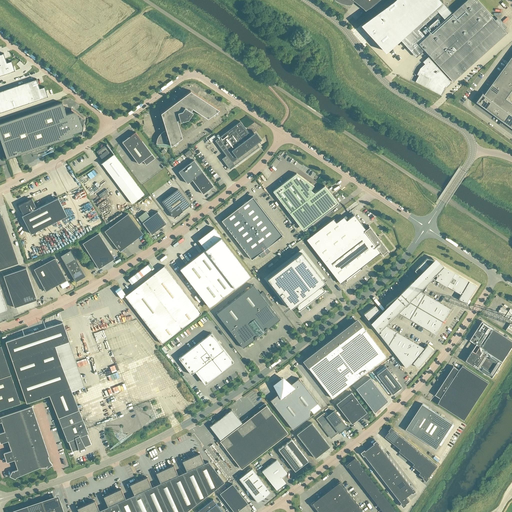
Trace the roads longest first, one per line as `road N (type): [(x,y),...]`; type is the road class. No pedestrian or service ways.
road 1 (tertiary): [(0,499),(156,440),(234,394),(375,285),(425,227)]
road 2 (unclassified): [(0,328),(152,248),(259,164),(282,133)]
road 3 (unclassified): [(281,499),(395,412),(496,275)]
road 4 (tertiary): [(472,151),(466,132),(385,82),(348,33),(306,0)]
road 5 (unclassified): [(114,124),(188,71),(282,133)]
road 6 (unknown): [(349,304),(304,250),(265,273),(306,339)]
road 7 (unclassified): [(425,227),(282,133)]
road 8 (unclassified): [(0,33),(114,124)]
road 9 (unclassified): [(0,189),(114,124)]
